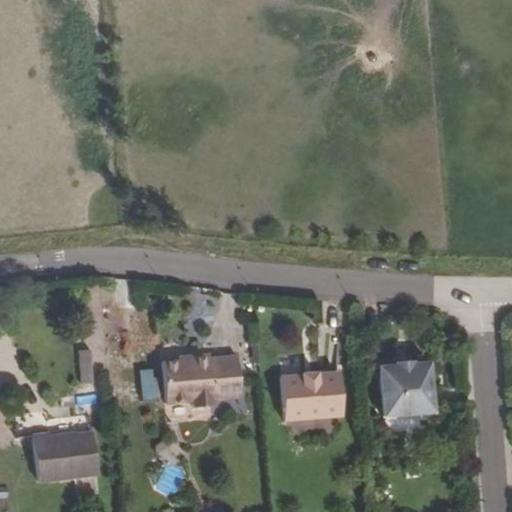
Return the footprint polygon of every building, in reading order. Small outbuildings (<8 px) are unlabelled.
[(92,383),(90,350),(80,351),(82,384),(92,383)] [(179,363),(161,364),(165,404),(192,402),(193,408),(212,407),(212,401),(240,399),(237,358),(209,360),(209,356),(191,358),(191,362),(179,363)] [(397,366),(379,368),(384,435),(434,431),(429,363),(412,365),(412,370),(397,371),(397,366)] [(411,363),(396,364),(397,366),(397,371),(412,370),(412,365),(411,363)] [(303,377),(281,379),(285,422),(343,416),(339,374),(323,376),(322,372),(302,373),(303,377)] [(141,373),(141,398),(162,397),(162,373),(141,373)] [(31,436),(37,482),(96,474),(92,433),(49,438),(48,434),(31,436)]
